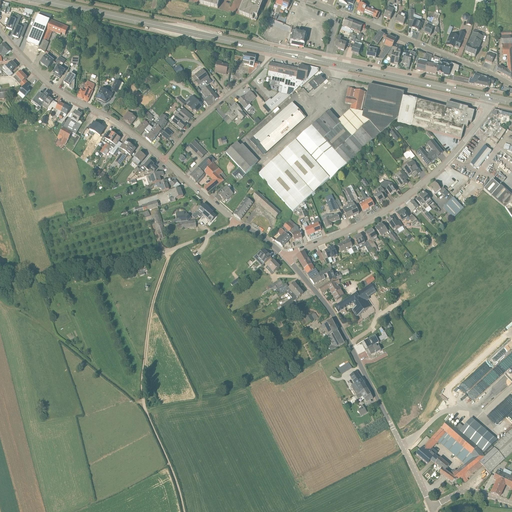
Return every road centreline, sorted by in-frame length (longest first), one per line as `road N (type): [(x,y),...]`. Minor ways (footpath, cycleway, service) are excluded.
road 1 (unclassified): [(430,507),(342,329),(285,256)]
road 2 (residential): [(285,256),(405,196),(458,149),(490,97)]
road 3 (unclassified): [(0,274),(92,273),(237,223)]
road 4 (primary): [(271,49),(40,0)]
road 5 (track): [(168,464),(146,415),(142,378),(151,308),(170,249)]
road 6 (unclassified): [(511,85),(307,0)]
road 7 (unclassified): [(0,32),(51,86),(163,159)]
road 8 (track): [(0,300),(144,408)]
road 9 (primary): [(490,97),(317,60)]
road 10 (residential): [(163,159),(271,49)]
